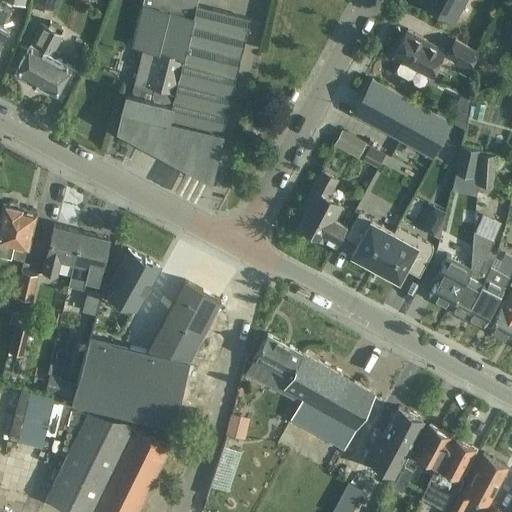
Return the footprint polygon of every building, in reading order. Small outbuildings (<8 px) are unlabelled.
[(33,0),(32,3),(57,9),(58,0),(33,0)] [(212,177),(251,17),(198,4),(199,0),(144,0),(133,44),(144,47),(134,90),(136,91),(135,95),(128,93),(120,126),(188,164),(210,176),(212,177)] [(423,0),(423,2),(454,19),(464,0),(423,0)] [(0,6),(1,7),(0,8),(0,49),(10,30),(3,26),(8,16),(9,17),(12,10),(0,4),(0,5),(0,6)] [(56,92),(71,64),(48,52),(51,45),(56,48),(64,34),(46,25),(35,44),(32,42),(17,70),(56,92)] [(412,76),(416,68),(430,76),(436,66),(446,72),(454,59),(469,67),(478,51),(455,39),(448,51),(407,29),(393,56),(403,61),(398,69),(400,72),(408,77),(412,76)] [(432,156),(451,121),(372,78),(353,113),(432,156)] [(257,134),(264,120),(251,114),(244,127),(257,134)] [(336,143),(357,154),(364,142),(343,131),(336,143)] [(370,146),(364,158),(378,166),(385,154),(370,146)] [(464,146),(457,172),(473,176),(480,150),(464,146)] [(495,186),(497,156),(480,155),(479,185),(495,186)] [(195,202),(210,176),(188,164),(174,189),(195,202)] [(335,244),(345,228),(332,221),(342,202),(328,195),(337,178),(323,170),(305,202),(309,204),(299,224),(322,237),(323,236),(336,243),(335,244)] [(353,189),(345,203),(354,208),(362,194),(353,189)] [(5,201),(0,222),(0,252),(24,258),(36,210),(23,206),(24,205),(20,204),(18,200),(11,199),(7,201),(5,201)] [(359,211),(346,235),(358,241),(351,252),(375,265),(394,230),(359,211)] [(457,220),(456,237),(471,239),(472,221),(457,220)] [(61,257),(74,260),(82,230),(54,223),(44,268),(57,271),(61,257)] [(394,230),(375,265),(399,278),(405,267),(419,275),(432,251),(434,245),(397,225),(394,230)] [(74,260),(71,274),(85,278),(99,281),(109,236),(82,230),(74,260)] [(473,268),(452,307),(468,316),(478,297),(477,295),(487,277),(485,276),(496,253),(489,250),(493,239),(473,230),(472,249),(472,268),(473,268)] [(116,270),(109,280),(116,284),(111,293),(136,307),(147,288),(160,266),(129,248),(116,270)] [(478,297),(468,316),(486,326),(510,281),(511,276),(511,255),(506,252),(495,273),(493,277),(488,274),(487,277),(477,295),(478,297)] [(448,255),(435,279),(439,281),(431,296),(452,307),(473,268),(472,268),(448,255)] [(31,311),(40,273),(22,268),(13,306),(31,311)] [(90,334),(72,400),(113,410),(175,425),(190,358),(221,299),(185,280),(147,348),(129,344),(111,340),(90,334)] [(511,339),(511,291),(507,301),(505,300),(491,328),(511,339)] [(16,322),(9,351),(23,354),(30,325),(16,322)] [(285,385),(304,353),(269,333),(256,356),(260,358),(256,364),(276,375),(279,369),(281,370),(276,380),(285,385)] [(285,385),(285,386),(304,397),(292,418),(345,447),(375,393),(322,364),(304,353),(285,385)] [(50,373),(46,387),(67,394),(71,379),(50,373)] [(10,383),(4,428),(33,432),(36,408),(44,409),(46,389),(10,383)] [(379,430),(366,456),(395,472),(407,450),(410,451),(424,424),(421,423),(423,420),(399,407),(385,433),(379,430)] [(76,511),(91,511),(92,510),(134,426),(133,425),(135,421),(88,409),(45,497),(76,511)] [(232,418),(228,432),(244,436),(248,416),(233,413),(232,418)] [(430,478),(452,436),(430,424),(429,427),(424,424),(410,451),(403,464),(413,469),(420,456),(437,465),(430,478)] [(134,426),(92,510),(94,511),(93,511),(137,511),(171,444),(134,426)] [(430,478),(456,492),(459,487),(458,487),(463,479),(459,476),(475,447),(452,436),(430,478)] [(329,471),(338,456),(329,451),(320,465),(329,471)] [(457,493),(448,509),(453,511),(459,511),(470,493),(486,502),(507,464),(484,452),(463,490),(459,487),(456,492),(457,493)] [(402,490),(409,476),(400,471),(392,485),(402,490)] [(321,511),(338,511),(341,508),(327,501),(321,511)] [(503,511),(505,509),(492,503),(487,511),(503,511)]
